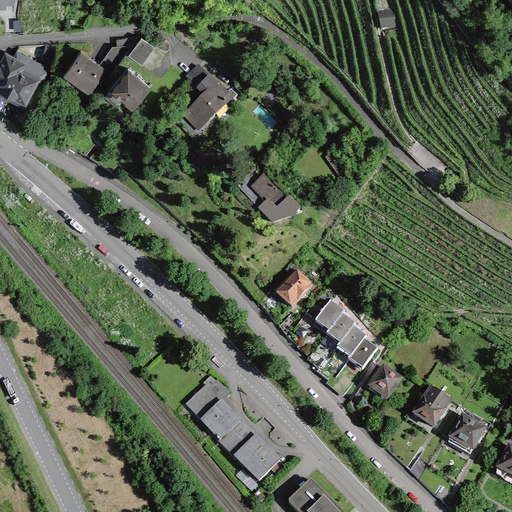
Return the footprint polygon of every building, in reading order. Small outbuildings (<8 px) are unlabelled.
[(375,0),(377,8),(379,14),(384,12),(381,0),(375,0)] [(384,12),(379,14),(382,29),(395,26),(392,11),(384,12)] [(142,37),(129,55),(141,64),(154,46),(142,37)] [(130,47),(117,47),(115,50),(125,57),(131,48),(130,47)] [(112,48),(103,60),(116,69),(125,57),(115,50),(112,48)] [(100,65),(81,51),(66,71),(83,83),(80,87),(89,94),(99,80),(107,70),(100,65)] [(6,52),(0,62),(0,92),(24,105),(38,78),(43,81),(50,68),(28,56),(26,59),(15,54),(14,56),(6,52)] [(116,69),(103,60),(100,65),(107,70),(99,80),(105,84),(116,69)] [(129,68),(109,91),(119,100),(122,97),(133,106),(150,86),(129,68)] [(204,96),(217,84),(207,78),(196,88),(204,96)] [(204,96),(185,114),(200,130),(226,105),(223,102),(229,96),(217,84),(204,96)] [(87,138),(75,151),(86,156),(96,144),(87,138)] [(100,146),(90,159),(100,165),(110,151),(100,146)] [(287,199),(265,175),(254,186),(267,200),(259,208),(273,222),(297,215),(295,212),(299,208),(289,197),(287,199)] [(296,271),(276,292),(293,307),(312,286),(296,271)] [(345,312),(331,302),(322,314),(317,322),(314,326),(327,336),(343,315),(345,312)] [(317,322),(322,314),(318,311),(317,312),(312,309),(311,308),(306,314),(317,322)] [(292,314),(282,325),(290,331),(300,320),(292,314)] [(356,325),(343,315),(327,336),(340,346),(354,328),(356,325)] [(367,337),(354,328),(340,346),(338,349),(351,358),(365,340),(367,337)] [(309,334),(299,346),(311,356),(318,346),(321,343),(309,334)] [(378,350),(365,340),(351,358),(349,361),(363,371),(378,350)] [(311,356),(299,346),(297,348),(309,357),(311,356)] [(318,346),(311,356),(309,357),(309,358),(320,368),(328,358),(330,355),(318,346)] [(320,368),(309,358),(307,360),(319,369),(320,368)] [(328,358),(320,368),(319,369),(318,371),(329,380),(337,369),(339,367),(328,358)] [(384,368),(369,389),(387,401),(402,380),(384,368)] [(337,369),(329,380),(328,381),(328,382),(344,395),(354,382),(337,369)] [(329,380),(318,371),(317,372),(328,381),(329,380)] [(211,376),(203,384),(205,386),(206,385),(222,402),(223,402),(231,394),(217,380),(216,381),(211,376)] [(344,395),(328,382),(326,384),(343,397),(344,395)] [(202,421),(222,402),(206,385),(205,386),(185,405),(202,421)] [(432,388),(415,415),(435,428),(446,411),(445,411),(452,400),(432,388)] [(222,402),(202,421),(215,435),(217,433),(222,438),(240,421),(223,402),(222,402)] [(463,417),(450,438),(472,451),(484,430),(463,417)] [(240,421),(222,438),(220,441),(235,457),(256,437),(240,421)] [(256,437),(235,457),(259,481),(271,470),(267,466),(276,457),(256,437)] [(511,447),(510,446),(498,468),(498,475),(504,479),(505,481),(511,484),(511,447)] [(419,456),(410,470),(418,478),(428,462),(419,456)] [(290,502),(290,504),(297,511),(344,511),(313,480),(310,480),(290,502)] [(452,488),(446,498),(451,501),(457,490),(452,488)] [(259,490),(254,495),(261,502),(266,498),(259,490)]
